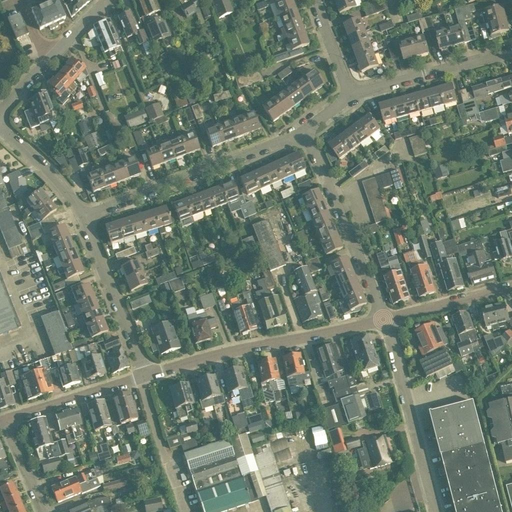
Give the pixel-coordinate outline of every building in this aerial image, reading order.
[(68,0),(70,2),(65,4),(71,18),(87,4),(85,0),(68,0)] [(162,40),(146,0),(137,0),(144,17),(141,18),(151,44),(162,40)] [(146,0),(162,40),(170,36),(163,17),(159,18),(157,12),(160,11),(155,0),(146,0)] [(177,0),(178,1),(182,7),(187,14),(194,9),(190,3),(189,3),(186,0),(177,0)] [(190,3),(194,9),(199,6),(194,0),(186,0),(189,3),(190,3)] [(232,14),(226,0),(211,0),(219,19),(232,14)] [(291,0),(285,0),(283,1),(282,0),(268,0),(255,5),(257,12),(269,7),(273,18),(278,16),(295,10),(291,0)] [(356,8),(353,0),(342,0),(335,3),(340,15),(356,8)] [(364,12),(385,4),(383,0),(377,0),(362,6),(364,12)] [(56,1),(45,6),(50,17),(54,16),(57,23),(59,22),(60,24),(64,22),(63,20),(65,19),(56,1)] [(385,4),(364,12),(367,18),(387,10),(385,4)] [(473,5),(460,8),(465,21),(471,19),(470,14),(475,12),(473,5)] [(50,17),(45,6),(31,12),(39,31),(49,26),(50,30),(57,27),(56,23),(57,23),(54,16),(50,17)] [(484,25),(506,19),(503,7),(481,12),(484,25)] [(465,21),(460,8),(454,10),(459,27),(460,27),(464,44),(470,42),(467,29),(465,21)] [(252,9),(249,10),(245,12),(247,17),(254,15),(252,9)] [(295,10),(278,16),(283,28),(299,22),(295,10)] [(143,31),(138,33),(133,21),(132,21),(129,13),(118,18),(127,39),(134,36),(138,47),(148,43),(143,31)] [(418,21),(421,20),(419,14),(406,17),(408,24),(418,21)] [(28,36),(19,15),(7,21),(16,41),(28,36)] [(424,19),(428,32),(435,30),(431,17),(424,19)] [(421,20),(418,21),(422,34),(428,32),(424,19),(421,20)] [(484,25),(480,26),(481,31),(486,29),(488,40),(501,37),(500,34),(509,32),(506,19),(484,25)] [(348,38),(365,32),(361,20),(344,26),(348,38)] [(109,21),(102,24),(113,51),(115,50),(117,56),(122,54),(109,21)] [(304,34),(299,22),(283,28),(287,40),(304,34)] [(394,28),(391,22),(379,26),(381,33),(394,28)] [(225,30),(223,25),(222,23),(215,26),(218,32),(225,30)] [(113,51),(102,24),(93,27),(94,28),(90,30),(93,38),(97,36),(104,53),(108,52),(110,58),(117,56),(115,50),(113,51)] [(407,24),(406,24),(400,26),(402,32),(408,30),(407,24)] [(262,35),(268,33),(266,27),(260,30),(262,35)] [(459,27),(447,30),(452,48),(465,44),(464,44),(460,27),(459,27)] [(473,27),(467,29),(470,42),(476,40),(473,27)] [(452,48),(447,30),(435,34),(440,51),(452,48)] [(365,32),(348,38),(353,50),(370,43),(365,32)] [(268,33),(262,35),(264,41),(270,39),(268,33)] [(287,40),(291,52),(273,58),(275,64),(293,57),(294,58),(303,54),(301,48),(308,46),(304,34),(287,40)] [(424,37),(411,41),(416,58),(429,54),(424,37)] [(393,42),(395,48),(398,59),(403,57),(399,44),(398,40),(393,42)] [(411,41),(399,44),(403,57),(404,61),(416,58),(411,41)] [(395,48),(393,42),(386,44),(388,50),(395,48)] [(370,43),(353,50),(357,61),(374,55),(370,43)] [(395,48),(388,50),(392,63),(398,61),(398,59),(395,48)] [(378,67),(374,55),(357,61),(361,73),(378,67)] [(306,58),(294,62),(296,69),(308,64),(306,58)] [(66,66),(67,67),(83,82),(87,78),(82,73),(85,69),(76,61),(74,62),(71,60),(66,66)] [(83,82),(67,67),(60,74),(72,84),(75,80),(80,85),(83,82)] [(287,68),(282,72),(286,77),(291,73),(287,68)] [(259,69),(246,73),(249,80),(261,76),(259,69)] [(313,71),(302,79),(313,93),(323,86),(313,71)] [(286,77),(282,72),(277,76),(281,81),(286,77)] [(94,76),(99,87),(105,84),(101,73),(94,76)] [(246,73),(240,75),(244,88),(250,86),(249,80),(246,73)] [(60,74),(54,81),(70,95),(72,97),(75,94),(73,92),(76,88),(72,84),(60,74)] [(244,88),(240,75),(234,76),(238,90),(244,88)] [(263,82),(261,76),(249,80),(250,86),(263,82)] [(511,76),(494,82),(497,92),(511,87),(511,76)] [(302,79),(292,86),(303,101),(313,93),(302,79)] [(70,95),(54,81),(53,80),(47,86),(51,89),(49,90),(58,99),(62,95),(66,99),(70,95)] [(497,92),(494,82),(472,89),(473,92),(475,99),(497,92)] [(452,85),(440,89),(444,106),(457,103),(452,85)] [(292,86),(282,93),(293,108),(303,101),(292,86)] [(89,99),(96,96),(92,87),(86,90),(89,99)] [(444,106),(440,89),(427,92),(432,110),(444,106)] [(475,99),(473,92),(467,94),(466,90),(460,92),(463,104),(475,100),(475,99)] [(45,92),(36,96),(47,123),(56,124),(60,122),(56,113),(54,114),(45,92)] [(432,110),(427,92),(415,96),(420,113),(432,110)] [(225,93),(219,94),(221,101),(227,99),(225,93)] [(282,93),(272,101),(283,115),(293,108),(282,93)] [(508,95),(504,96),(499,98),(502,106),(507,105),(511,103),(511,104),(511,103),(511,93),(508,95)] [(221,101),(219,94),(213,96),(214,102),(221,101)] [(47,123),(36,96),(35,96),(36,99),(28,102),(36,121),(29,124),(36,141),(43,138),(39,126),(47,123)] [(415,96),(403,99),(408,116),(420,113),(415,96)] [(176,102),(180,109),(188,105),(185,98),(179,101),(176,102)] [(403,99),(391,102),(396,120),(408,116),(403,99)] [(475,100),(463,104),(463,105),(467,118),(480,114),(475,100)] [(283,115),(272,101),(262,108),(272,123),(283,115)] [(396,120),(391,102),(379,106),(384,123),(396,120)] [(159,118),(163,116),(158,104),(144,109),(149,122),(153,121),(159,118)] [(197,105),(191,108),(196,120),(202,118),(197,105)] [(467,118),(463,105),(457,107),(461,120),(467,118)] [(194,121),(189,108),(182,111),(187,123),(194,121)] [(506,126),(511,124),(511,115),(504,117),(501,115),(499,109),(474,116),(477,125),(498,119),(502,122),(505,122),(506,126)] [(123,117),(128,129),(148,122),(143,110),(123,117)] [(241,118),(247,135),(259,130),(253,113),(241,118)] [(165,116),(163,116),(159,118),(162,124),(168,122),(165,116)] [(369,116),(359,123),(370,138),(380,130),(369,116)] [(159,118),(153,121),(156,127),(162,124),(159,118)] [(247,135),(241,118),(229,122),(235,139),(247,135)] [(437,125),(435,118),(429,120),(430,127),(437,125)] [(465,119),(458,121),(460,127),(467,125),(465,119)] [(229,122),(217,127),(224,144),(235,139),(229,122)] [(370,138),(359,123),(349,131),(360,145),(370,138)] [(224,144),(217,127),(205,131),(212,148),(224,144)] [(417,127),(411,129),(413,135),(419,134),(417,127)] [(413,135),(411,129),(405,131),(407,137),(413,135)] [(132,134),(139,152),(146,150),(139,131),(132,134)] [(349,131),(339,138),(350,153),(360,145),(349,131)] [(402,139),(402,138),(400,132),(394,134),(395,140),(402,139)] [(95,147),(101,145),(96,134),(90,136),(84,138),(89,151),(95,148),(95,147)] [(192,134),(180,138),(187,155),(199,151),(192,134)] [(135,147),(130,135),(124,137),(129,150),(135,147)] [(411,146),(424,142),(422,135),(409,139),(411,146)] [(487,152),(506,146),(511,144),(511,136),(504,139),(503,136),(492,139),(494,146),(486,148),(487,152)] [(187,155),(180,138),(169,143),(175,160),(187,155)] [(350,153),(339,138),(329,146),(339,161),(350,153)] [(425,147),(424,142),(411,146),(413,151),(425,147)] [(169,143),(157,147),(163,164),(175,160),(169,143)] [(102,149),(105,155),(111,152),(108,146),(102,149)] [(511,150),(507,152),(506,146),(487,152),(489,158),(502,154),(503,161),(504,162),(511,159),(511,150)] [(163,164),(157,147),(145,152),(152,169),(163,164)] [(384,147),(379,151),(383,156),(389,152),(384,147)] [(427,154),(425,147),(413,151),(414,158),(427,154)] [(105,155),(102,149),(97,151),(100,157),(105,155)] [(73,153),(78,168),(87,164),(81,150),(73,153)] [(383,156),(379,151),(374,154),(378,160),(383,156)] [(285,159),(293,176),(305,171),(297,154),(285,159)] [(63,157),(54,160),(63,170),(68,168),(63,157)] [(122,163),(128,180),(140,175),(134,158),(122,163)] [(79,171),(74,159),(68,162),(73,174),(79,171)] [(285,159),(274,164),(281,181),(293,176),(285,159)] [(511,159),(504,162),(503,161),(498,162),(501,171),(511,167),(511,159)] [(364,162),(359,166),(363,171),(368,167),(364,162)] [(128,180),(122,163),(110,167),(116,184),(128,180)] [(274,164),(263,170),(270,186),(281,181),(274,164)] [(363,171),(359,166),(348,173),(352,179),(363,171)] [(110,167),(98,172),(105,189),(116,184),(110,167)] [(442,178),(439,167),(432,169),(436,180),(442,178)] [(263,170),(251,175),(259,191),(270,186),(263,170)] [(19,171),(6,176),(9,182),(22,177),(19,171)] [(105,189),(98,172),(86,176),(93,193),(105,189)] [(390,173),(385,175),(389,187),(394,186),(390,173)] [(259,191),(251,175),(240,180),(247,196),(259,191)] [(389,187),(385,175),(380,177),(384,189),(389,187)] [(379,191),(366,195),(368,201),(381,196),(379,191),(384,189),(380,177),(375,178),(377,185),(379,191)] [(377,185),(375,178),(362,183),(364,189),(377,185)] [(297,186),(300,192),(312,187),(309,181),(297,186)] [(232,183),(220,188),(226,205),(238,200),(232,183)] [(377,185),(364,189),(366,195),(379,191),(377,185)] [(509,187),(496,191),(498,199),(511,195),(510,190),(509,187)] [(226,205),(220,188),(208,192),(215,209),(226,205)] [(292,188),(286,191),(289,197),(294,194),(292,188)] [(34,212),(48,201),(40,191),(26,202),(34,212)] [(289,197),(286,191),(280,193),(283,200),(289,197)] [(306,210),(323,203),(318,191),(301,198),(306,210)] [(208,192),(197,196),(203,213),(215,209),(208,192)] [(197,196),(185,201),(191,218),(203,213),(197,196)] [(383,202),(381,196),(368,201),(370,207),(383,202)] [(56,211),(48,201),(34,212),(42,222),(56,211)] [(191,218),(185,201),(173,205),(179,222),(191,218)] [(245,204),(250,217),(256,214),(251,202),(245,204)] [(385,208),(383,202),(370,207),(372,212),(385,208)] [(323,203),(306,210),(311,221),(327,214),(323,203)] [(250,217),(245,204),(239,206),(244,219),(250,217)] [(158,229),(160,235),(165,233),(164,229),(175,226),(171,215),(168,217),(165,208),(153,212),(158,229)] [(290,216),(296,214),(294,208),(288,210),(290,216)] [(385,208),(372,212),(374,218),(387,214),(385,208)] [(3,214),(0,215),(0,230),(8,251),(22,245),(9,211),(3,214)] [(158,229),(153,212),(141,216),(146,233),(158,229)] [(296,214),(290,216),(292,222),(298,220),(296,214)] [(332,226),(327,214),(311,221),(316,233),(332,226)] [(389,220),(387,214),(374,218),(376,224),(389,220)] [(141,216),(129,219),(134,237),(146,233),(141,216)] [(129,219),(117,223),(122,241),(134,237),(129,219)] [(427,220),(420,222),(425,237),(431,235),(427,220)] [(453,232),(461,230),(459,220),(451,222),(453,232)] [(266,262),(270,272),(285,266),(267,221),(252,227),(266,262)] [(29,235),(41,229),(39,223),(26,229),(29,235)] [(122,241),(117,223),(105,227),(110,244),(122,241)] [(376,225),(364,228),(366,236),(378,232),(376,225)] [(392,231),(398,249),(405,247),(400,233),(407,230),(405,225),(402,226),(403,228),(392,231)] [(332,226),(316,233),(320,244),(337,237),(332,226)] [(52,245),(69,238),(64,227),(47,234),(52,245)] [(41,229),(29,235),(31,240),(44,235),(41,229)] [(441,244),(446,243),(444,236),(445,236),(443,229),(437,231),(438,234),(437,234),(441,243),(441,244)] [(299,240),(305,237),(303,231),(296,234),(299,240)] [(507,260),(511,258),(511,252),(506,232),(500,234),(503,243),(495,246),(500,262),(502,262),(503,262),(507,261),(507,260)] [(254,235),(242,240),(241,241),(246,252),(259,248),(254,235)] [(305,237),(299,240),(301,246),(307,243),(305,237)] [(342,249),(337,237),(320,244),(325,256),(342,249)] [(431,258),(424,237),(418,239),(425,260),(431,258)] [(69,238),(52,245),(57,257),(74,250),(69,238)] [(454,240),(446,243),(441,244),(441,243),(456,290),(464,287),(456,260),(451,262),(450,257),(458,254),(456,247),(454,240)] [(480,240),(456,247),(458,254),(459,258),(465,256),(467,257),(471,268),(467,269),(472,286),(496,278),(489,255),(485,256),(480,240)] [(456,290),(441,243),(430,247),(436,266),(439,265),(447,292),(456,290)] [(146,253),(153,250),(150,245),(144,247),(146,253)] [(230,249),(232,255),(238,253),(235,247),(230,249)] [(133,248),(127,250),(129,257),(135,254),(133,248)] [(153,250),(146,253),(145,253),(147,260),(160,255),(157,248),(153,250)] [(232,255),(230,249),(224,251),(226,257),(232,255)] [(74,250),(57,257),(62,268),(62,269),(78,262),(74,250)] [(129,257),(127,250),(115,255),(117,261),(129,257)] [(427,296),(417,264),(413,252),(403,255),(406,264),(407,263),(419,298),(427,296)] [(387,260),(388,260),(386,253),(376,256),(382,272),(390,269),(391,271),(387,260)] [(43,263),(49,260),(47,254),(40,257),(43,263)] [(207,258),(209,264),(215,262),(213,255),(207,258)] [(396,257),(388,260),(387,260),(391,271),(402,302),(410,300),(396,257)] [(209,264),(207,258),(201,260),(203,266),(209,264)] [(306,269),(319,264),(317,258),(304,263),(306,269)] [(334,277),(351,270),(346,258),(329,265),(334,277)] [(49,260),(43,263),(45,269),(51,267),(49,260)] [(62,268),(56,271),(59,276),(64,274),(67,280),(66,281),(64,281),(66,287),(69,286),(79,282),(77,276),(83,273),(78,262),(62,269),(62,268)] [(125,281),(142,274),(137,262),(120,269),(125,281)] [(270,272),(266,262),(258,265),(264,279),(262,280),(265,287),(266,292),(269,291),(276,288),(269,272),(270,272)] [(422,262),(417,264),(427,296),(436,293),(427,266),(424,267),(422,262)] [(322,270),(319,264),(306,269),(309,275),(322,270)] [(174,270),(177,276),(183,274),(180,268),(174,270)] [(306,268),(293,273),(301,292),(296,294),(298,298),(293,300),(302,324),(321,317),(317,306),(320,305),(315,293),(306,268)] [(356,282),(351,270),(334,277),(339,289),(356,282)] [(391,271),(387,272),(388,276),(384,278),(387,288),(386,290),(387,293),(389,294),(391,298),(389,300),(391,304),(393,304),(393,305),(402,302),(391,271)] [(174,273),(167,275),(170,282),(176,279),(174,273)] [(147,286),(142,274),(125,281),(130,292),(147,286)] [(170,282),(167,275),(155,280),(157,286),(170,282)] [(0,336),(21,329),(0,276),(0,336)] [(180,278),(168,283),(172,294),(184,289),(180,278)] [(258,288),(260,289),(262,294),(256,296),(259,304),(258,304),(260,310),(256,312),(257,315),(258,316),(262,315),(267,331),(277,327),(264,293),(266,292),(265,287),(262,280),(256,282),(258,288)] [(54,292),(66,287),(64,281),(51,286),(54,292)] [(222,281),(214,284),(216,290),(224,287),(222,281)] [(361,293),(356,282),(339,289),(344,300),(361,293)] [(76,304),(93,297),(88,285),(82,288),(80,284),(70,288),(72,292),(76,304)] [(164,299),(166,298),(172,296),(167,284),(159,287),(164,299)] [(320,297),(326,294),(324,288),(318,290),(320,297)] [(246,303),(249,303),(253,301),(250,291),(241,294),(244,300),(245,300),(246,303)] [(269,291),(266,292),(264,293),(277,327),(285,325),(277,298),(271,300),(269,291)] [(55,295),(58,302),(64,299),(61,293),(55,295)] [(361,293),(344,300),(338,303),(343,315),(357,312),(358,312),(359,312),(359,311),(360,311),(360,310),(360,309),(360,308),(360,307),(366,305),(361,293)] [(203,311),(203,310),(216,306),(211,294),(206,296),(205,294),(198,296),(203,311)] [(329,301),(326,294),(320,297),(323,303),(329,301)] [(141,298),(144,306),(150,304),(147,295),(141,298)] [(93,297),(76,304),(81,316),(98,309),(93,297)] [(137,309),(134,300),(128,303),(132,311),(137,309)] [(217,302),(220,312),(226,310),(222,300),(217,302)] [(240,307),(248,332),(256,329),(249,307),(248,304),(240,307)] [(248,332),(240,307),(236,308),(235,305),(230,307),(232,312),(239,335),(248,332)] [(511,318),(509,319),(506,305),(493,308),(499,328),(505,327),(504,323),(509,322),(511,329),(511,318)] [(324,308),(329,321),(335,319),(331,306),(324,308)] [(499,328),(493,308),(481,311),(486,328),(492,326),(493,332),(499,330),(499,328)] [(98,309),(81,316),(86,327),(103,320),(98,309)] [(196,317),(196,314),(195,314),(194,309),(186,311),(187,316),(187,317),(195,345),(204,342),(196,317)] [(56,357),(68,352),(73,351),(59,312),(42,318),(56,357)] [(468,312),(460,315),(472,349),(479,367),(485,364),(479,349),(487,346),(484,338),(478,340),(474,330),(468,312)] [(66,322),(72,320),(69,314),(63,316),(66,322)] [(205,315),(196,317),(204,342),(212,340),(209,330),(216,328),(213,320),(207,322),(205,315)] [(472,349),(460,315),(452,318),(458,336),(459,336),(462,344),(457,346),(458,347),(461,355),(461,357),(472,353),(471,349),(472,349)] [(72,320),(66,322),(68,328),(74,326),(72,320)] [(108,332),(103,320),(86,327),(91,339),(108,332)] [(161,326),(170,352),(180,349),(171,323),(161,326)] [(444,360),(449,358),(434,324),(427,327),(437,348),(438,348),(439,350),(440,353),(441,353),(444,360)] [(170,352),(161,326),(151,330),(159,356),(170,352)] [(437,348),(427,327),(415,332),(422,348),(419,349),(424,361),(420,363),(427,379),(436,374),(439,379),(455,372),(452,365),(449,358),(444,360),(441,353),(440,353),(439,350),(438,348),(437,348)] [(511,341),(505,334),(501,338),(495,340),(491,335),(484,338),(487,346),(493,360),(508,345),(507,344),(511,341)] [(363,355),(373,352),(368,336),(350,342),(354,355),(362,352),(363,355)] [(111,349),(112,351),(113,353),(110,354),(112,357),(107,359),(112,374),(129,368),(121,347),(117,337),(102,343),(106,351),(111,349)] [(74,351),(87,347),(85,340),(71,344),(74,351)] [(95,344),(87,347),(96,378),(105,375),(99,355),(97,356),(95,351),(97,350),(95,344)] [(334,345),(323,349),(333,376),(334,381),(344,378),(343,374),(334,345)] [(87,347),(78,349),(88,380),(96,378),(87,347)] [(333,376),(323,349),(316,351),(325,379),(333,376)] [(378,367),(373,352),(363,355),(362,352),(354,355),(362,380),(368,378),(366,371),(378,367)] [(299,354),(291,356),(297,387),(298,392),(303,391),(302,386),(301,382),(305,381),(310,380),(308,372),(304,374),(299,354)] [(69,355),(62,357),(71,386),(80,383),(74,366),(72,367),(69,355)] [(297,387),(291,356),(282,358),(289,389),(297,387)] [(71,386),(62,357),(55,359),(59,371),(57,371),(62,389),(71,386)] [(278,391),(277,391),(275,382),(279,381),(274,359),(266,361),(276,403),(280,402),(278,391)] [(276,403),(266,361),(257,363),(262,384),(260,384),(265,404),(274,402),(274,403),(276,403)] [(464,368),(460,361),(452,365),(455,372),(464,368)] [(44,367),(41,368),(36,369),(37,373),(44,396),(52,393),(44,367)] [(240,368),(231,371),(239,398),(248,395),(240,368)] [(37,393),(31,375),(29,375),(28,372),(23,373),(22,370),(13,373),(15,382),(21,380),(28,401),(37,398),(35,393),(37,393)] [(239,398),(231,371),(223,373),(231,400),(239,398)] [(12,373),(0,377),(0,381),(0,382),(0,409),(13,405),(10,395),(16,393),(12,373)] [(37,373),(31,375),(37,393),(35,393),(37,398),(44,396),(37,373)] [(213,376),(205,378),(213,406),(223,403),(221,395),(220,395),(219,396),(213,376)] [(344,378),(334,381),(327,383),(329,390),(330,389),(335,404),(340,402),(347,425),(365,419),(351,376),(344,378)] [(213,406),(205,378),(196,381),(202,401),(200,401),(199,401),(202,409),(213,406)] [(184,407),(186,412),(193,410),(191,405),(193,405),(187,384),(179,386),(185,407),(184,407)] [(185,407),(179,386),(170,389),(178,420),(187,417),(186,412),(184,407),(185,407)] [(511,389),(510,390),(509,386),(500,388),(503,402),(489,405),(498,445),(502,445),(506,464),(511,462),(511,389)] [(121,396),(129,422),(137,420),(129,394),(121,396)] [(375,394),(367,397),(364,398),(368,413),(380,409),(375,394)] [(129,422),(121,396),(113,399),(120,425),(129,422)] [(115,425),(111,427),(103,401),(95,404),(102,430),(110,427),(113,436),(117,435),(118,435),(115,426),(115,425)] [(501,511),(473,402),(430,414),(434,429),(431,430),(430,431),(432,435),(436,437),(455,511),(501,511)] [(102,430),(95,404),(87,406),(94,432),(102,430)] [(236,407),(238,415),(236,416),(236,417),(231,418),(234,429),(235,431),(237,431),(238,437),(245,435),(248,433),(249,435),(261,431),(259,423),(247,426),(244,414),(241,405),(236,407)] [(264,422),(269,421),(272,420),(269,408),(261,410),(264,422)] [(74,441),(75,441),(77,441),(76,438),(81,437),(78,426),(82,425),(77,410),(66,413),(74,441)] [(291,419),(293,428),(294,430),(308,427),(303,412),(290,415),(291,419)] [(74,441),(66,413),(55,416),(59,432),(63,431),(68,446),(75,443),(75,441),(74,441)] [(293,428),(291,419),(286,420),(285,414),(278,415),(282,431),(293,428)] [(248,419),(250,426),(259,423),(261,429),(265,428),(260,415),(248,419)] [(44,449),(52,446),(45,419),(36,422),(44,449)] [(149,437),(144,421),(135,424),(140,439),(149,437)] [(44,449),(36,422),(27,424),(35,451),(36,451),(44,449)] [(195,422),(189,424),(192,433),(198,432),(195,422)] [(127,435),(134,433),(132,424),(125,427),(127,435)] [(192,433),(189,424),(183,426),(184,427),(180,428),(181,433),(180,434),(180,436),(166,440),(169,450),(180,446),(195,442),(192,433)] [(313,448),(325,447),(323,426),(311,427),(313,448)] [(229,430),(231,439),(237,437),(235,431),(234,429),(229,430)] [(261,434),(250,438),(252,446),(264,442),(261,434)] [(215,444),(223,442),(221,435),(213,437),(215,444)] [(238,437),(228,440),(249,504),(258,501),(257,501),(266,498),(250,449),(245,435),(238,437)] [(385,436),(361,443),(369,470),(395,463),(392,453),(391,453),(389,451),(385,436)] [(342,438),(330,442),(333,449),(344,446),(342,438)] [(361,453),(359,447),(357,438),(344,442),(347,450),(349,457),(361,453)] [(68,454),(64,440),(56,443),(60,458),(65,456),(69,467),(75,465),(72,453),(68,454)] [(197,450),(183,455),(202,511),(224,511),(249,504),(228,440),(223,442),(215,444),(197,450)] [(197,450),(195,442),(180,446),(183,455),(197,450)] [(290,511),(268,443),(250,449),(266,498),(270,511),(290,511)] [(130,452),(128,445),(122,447),(123,454),(130,452)] [(44,449),(36,451),(40,462),(43,474),(61,468),(58,458),(48,461),(44,449)] [(108,452),(101,454),(97,455),(99,462),(110,458),(108,452)] [(92,464),(94,470),(107,467),(105,461),(92,464)] [(54,496),(96,479),(93,470),(51,488),(54,496)] [(7,473),(0,475),(0,482),(9,479),(7,473)] [(100,487),(96,479),(54,496),(58,504),(81,494),(81,495),(100,487)] [(102,485),(103,492),(125,487),(123,480),(102,485)] [(335,507),(346,504),(340,483),(329,487),(335,507)] [(0,490),(4,501),(17,495),(12,484),(11,484),(12,484),(0,489),(0,490)] [(139,495),(153,491),(152,485),(137,488),(139,495)] [(17,495),(4,501),(9,511),(21,506),(17,495)] [(88,511),(99,508),(104,507),(110,506),(109,498),(95,500),(66,511),(88,511)] [(155,511),(163,510),(162,507),(160,499),(143,503),(145,511),(155,511)]
